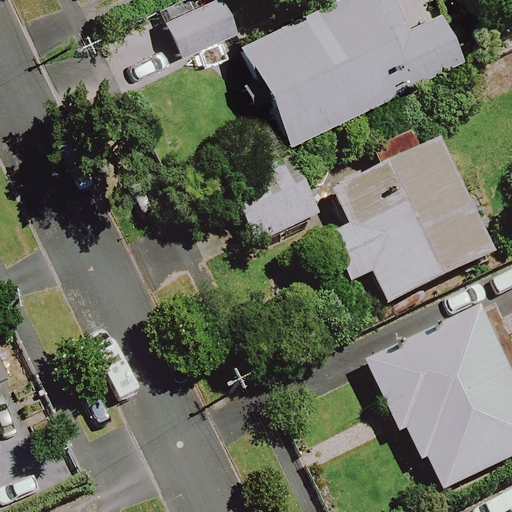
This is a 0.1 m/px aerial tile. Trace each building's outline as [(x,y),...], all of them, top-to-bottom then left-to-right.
[(395,33),(378,0),(335,0),(228,51),(277,153),(451,70),(426,18),(395,33)] [(213,46),(194,10),(154,31),(173,67),(213,46)] [(379,314),(491,262),(478,234),(471,237),(431,150),(324,199),(342,238),(321,248),(342,292),(364,282),(379,314)] [(313,220),(286,167),(223,200),(250,253),(313,220)] [(475,479),(483,496),(511,482),(504,465),(511,461),(511,402),(470,315),(357,370),(391,440),(395,438),(410,469),(418,466),(434,499),(475,479)]
